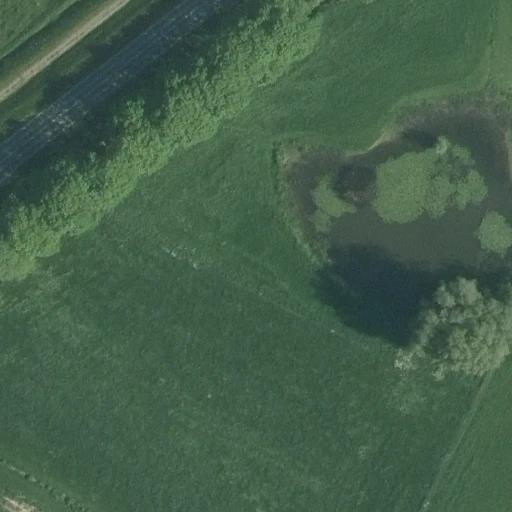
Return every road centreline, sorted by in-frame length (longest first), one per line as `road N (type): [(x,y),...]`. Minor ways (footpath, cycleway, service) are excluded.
road 1 (primary): [(0,164),(209,0)]
road 2 (track): [(129,0),(0,102)]
